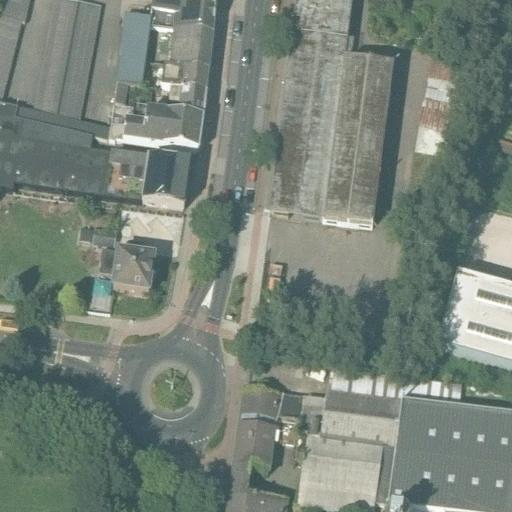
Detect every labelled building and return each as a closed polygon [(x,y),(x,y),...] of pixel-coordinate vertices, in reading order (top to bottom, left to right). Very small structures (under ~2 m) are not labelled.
[(1,0),(0,7),(27,14),(30,0),(29,0),(1,0)] [(205,10),(216,11),(217,0),(178,0),(178,6),(205,10)] [(297,0),(293,38),(346,45),(351,0),(297,0)] [(53,13),(75,17),(78,6),(55,2),(53,13)] [(213,37),(216,11),(205,10),(178,6),(158,3),(153,5),(150,23),(152,23),(151,31),(173,34),(173,35),(175,35),(176,32),(213,37)] [(75,17),(98,22),(100,10),(78,6),(75,17)] [(0,21),(21,27),(24,28),(27,14),(0,7),(0,21)] [(51,24),(73,29),(75,17),(53,13),(51,24)] [(73,29),(96,33),(98,22),(75,17),(73,29)] [(121,52),(136,54),(141,21),(140,21),(140,20),(125,18),(123,30),(124,30),(121,52)] [(0,34),(18,39),(21,27),(0,21),(0,34)] [(150,31),(151,31),(152,23),(150,23),(141,21),(136,54),(147,56),(150,31)] [(49,36),(71,40),(73,29),(51,24),(49,36)] [(71,40),(94,44),(96,33),(73,29),(71,40)] [(193,73),(209,74),(210,66),(213,37),(176,32),(175,35),(173,35),(169,69),(193,73)] [(0,46),(15,51),(18,39),(0,34),(0,46)] [(46,47),(69,51),(71,40),(49,36),(46,47)] [(293,38),(269,218),(323,225),(346,45),(293,38)] [(69,51),(92,56),(94,44),(71,40),(69,51)] [(0,59),(12,62),(15,51),(0,46),(0,59)] [(44,59),(67,63),(69,51),(46,47),(44,59)] [(67,63),(89,67),(92,56),(69,51),(67,63)] [(119,64),(145,68),(147,56),(136,54),(121,52),(119,64)] [(475,66),(435,57),(428,85),(468,95),(475,66)] [(0,71),(9,74),(12,62),(0,59),(0,71)] [(42,70),(65,74),(67,63),(44,59),(42,70)] [(65,74),(87,78),(89,67),(67,63),(65,74)] [(117,76),(144,80),(145,68),(119,64),(117,76)] [(169,91),(206,97),(209,74),(193,73),(169,69),(164,69),(162,90),(169,91)] [(40,81),(63,86),(65,74),(42,70),(40,81)] [(0,84),(6,86),(9,74),(0,71),(0,84)] [(63,86),(85,90),(87,78),(65,74),(63,86)] [(116,88),(128,90),(128,89),(142,91),(144,80),(117,76),(116,88)] [(38,93),(60,97),(63,86),(40,81),(38,93)] [(60,97),(83,101),(85,90),(63,86),(60,97)] [(113,108),(125,110),(128,90),(116,88),(113,108)] [(180,118),(203,124),(206,97),(169,91),(162,90),(161,92),(170,93),(169,105),(179,106),(178,116),(180,118)] [(36,104),(58,108),(60,97),(38,93),(36,104)] [(58,108),(81,113),(83,101),(60,97),(58,108)] [(460,138),(466,110),(425,100),(419,129),(460,138)] [(34,114),(56,120),(58,108),(36,104),(34,114)] [(125,110),(113,108),(110,132),(111,133),(110,144),(115,145),(116,144),(123,146),(198,156),(203,124),(180,118),(178,116),(178,118),(168,117),(168,116),(147,113),(147,109),(135,107),(134,112),(125,111),(125,110)] [(3,109),(0,108),(0,192),(13,194),(14,189),(141,208),(142,207),(184,213),(190,170),(90,155),(92,143),(9,125),(12,111),(3,109)] [(56,120),(79,125),(81,113),(58,108),(56,120)] [(16,112),(12,111),(9,125),(92,143),(92,141),(109,145),(115,147),(115,145),(110,144),(111,133),(110,132),(79,125),(56,120),(34,114),(16,110),(16,112)] [(93,233),(83,232),(81,247),(91,248),(93,233)] [(92,248),(114,251),(116,235),(94,232),(92,248)] [(117,258),(102,256),(99,279),(114,281),(113,293),(149,298),(154,262),(118,257),(117,258)] [(338,277),(310,274),(308,288),(337,290),(338,277)] [(437,353),(511,373),(511,294),(458,280),(437,353)] [(253,396),(245,395),(234,475),(268,480),(273,446),(274,435),(272,435),(273,423),(298,427),(302,403),(271,398),(268,391),(263,388),(257,390),(253,396)] [(511,511),(511,423),(401,408),(326,398),(322,431),(309,429),(307,441),(296,440),(294,449),(292,466),(303,467),(298,511),(307,511),(372,511),(373,510),(386,511),(511,511)] [(296,440),(298,427),(273,423),(272,435),(274,435),(273,446),(294,449),(296,440)] [(231,499),(229,511),(285,511),(286,507),(231,499)]
